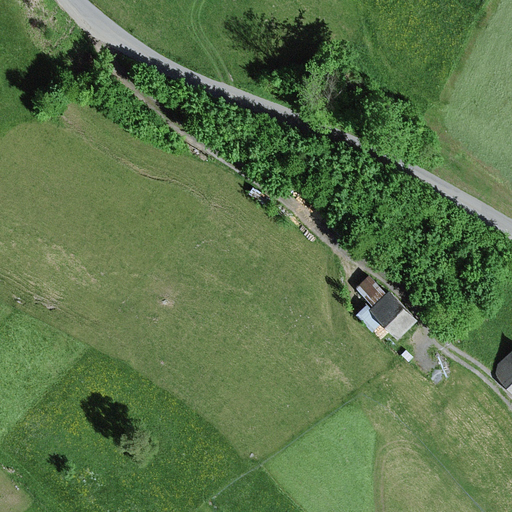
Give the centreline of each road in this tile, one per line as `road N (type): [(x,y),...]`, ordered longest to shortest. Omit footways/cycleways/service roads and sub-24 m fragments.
road 1 (track): [(107,33),(111,60),(161,115),(376,265),(418,304),(443,346),(511,404)]
road 2 (residential): [(511,229),(387,158),(184,75),(107,33),(72,0)]
